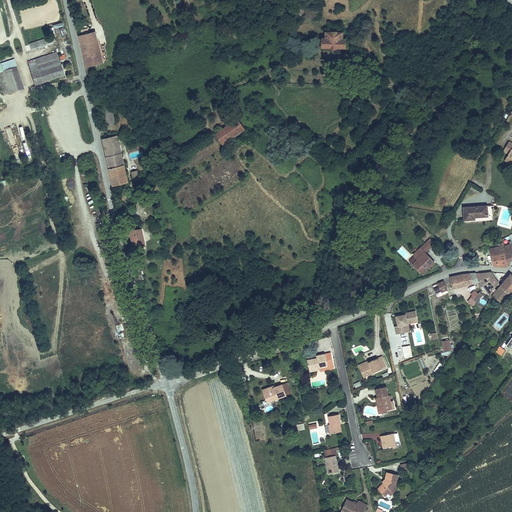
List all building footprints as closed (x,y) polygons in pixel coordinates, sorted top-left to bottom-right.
[(342,33),(327,32),(327,39),(323,39),(324,47),(332,47),(332,48),(337,48),(337,47),(345,47),(345,39),(342,39),(342,33)] [(98,42),(95,33),(94,33),(82,36),(80,36),(87,66),(102,62),(98,42)] [(52,36),(29,44),(31,49),(54,42),(52,36)] [(54,42),(31,49),(32,51),(54,44),(54,42)] [(57,52),(29,62),(36,85),(57,78),(53,66),(61,63),(57,52)] [(0,61),(0,82),(4,95),(11,93),(3,71),(17,67),(15,60),(1,64),(0,61)] [(61,63),(53,66),(57,78),(64,75),(61,63)] [(17,67),(3,71),(11,93),(24,89),(17,67)] [(148,104),(142,93),(138,94),(144,106),(148,104)] [(111,107),(102,109),(105,124),(115,122),(111,107)] [(238,119),(216,134),(223,144),(245,129),(238,119)] [(105,150),(119,146),(117,136),(102,139),(105,150)] [(121,153),(119,146),(105,150),(106,157),(121,153)] [(409,146),(403,154),(410,158),(413,154),(411,153),(413,148),(409,146)] [(128,182),(121,153),(106,157),(113,186),(128,182)] [(137,171),(132,172),(134,181),(139,180),(138,178),(141,177),(140,172),(137,173),(137,171)] [(492,206),(464,207),(465,220),(475,219),(475,221),(493,220),(492,206)] [(142,229),(131,231),(134,247),(145,245),(142,229)] [(430,239),(424,245),(428,249),(434,243),(430,239)] [(505,253),(504,246),(503,243),(500,244),(501,247),(490,249),(494,266),(501,267),(508,266),(507,262),(505,253)] [(414,264),(421,272),(423,274),(435,263),(425,253),(421,248),(414,255),(417,258),(418,259),(414,264)] [(421,272),(414,264),(412,262),(411,264),(420,273),(421,272)] [(484,279),(478,283),(481,289),(484,286),(495,279),(491,272),(481,273),(484,279)] [(470,273),(466,273),(450,277),(453,288),(478,283),(484,279),(481,273),(470,274),(470,273)] [(511,274),(497,291),(493,296),(498,300),(506,289),(511,294),(511,292),(511,274)] [(495,279),(484,286),(490,295),(495,289),(499,283),(495,279)] [(447,290),(444,281),(439,283),(442,292),(447,290)] [(498,300),(503,304),(511,294),(506,289),(498,300)] [(407,333),(406,326),(409,325),(408,322),(418,320),(416,312),(406,314),(406,316),(403,316),(397,318),(399,327),(396,328),(397,335),(398,335),(407,333)] [(450,339),(442,341),(444,351),(452,349),(450,339)] [(413,356),(411,345),(402,346),(405,358),(413,356)] [(505,350),(500,346),(497,351),(502,355),(505,350)] [(309,370),(319,368),(333,365),(331,353),(317,356),(317,358),(308,360),(309,370)] [(382,370),(387,368),(383,358),(379,360),(378,358),(369,362),(369,363),(360,368),(364,377),(382,369),(382,370)] [(325,379),(311,382),(313,389),(327,386),(325,379)] [(278,396),(278,398),(286,395),(283,385),(275,387),(273,388),(273,386),(264,390),(267,400),(278,396)] [(380,406),(379,407),(379,410),(385,408),(386,411),(392,410),(390,399),(389,399),(387,387),(377,389),(378,398),(380,406)] [(338,423),(340,423),(341,423),(339,414),(329,416),(331,424),(329,424),(331,433),(340,432),(338,423)] [(394,433),(381,436),(382,439),(383,439),(384,444),(383,444),(384,448),(397,445),(394,433)] [(333,456),(331,449),(325,450),(330,474),(339,472),(336,455),(333,456)] [(412,470),(410,463),(403,465),(404,472),(412,470)] [(387,479),(384,482),(378,488),(385,495),(394,486),(396,483),(397,473),(385,472),(385,478),(386,478),(387,479)] [(397,488),(394,486),(385,495),(388,497),(397,488)] [(364,511),(368,503),(359,499),(358,502),(357,504),(353,502),(347,499),(343,509),(349,511),(364,511)]
